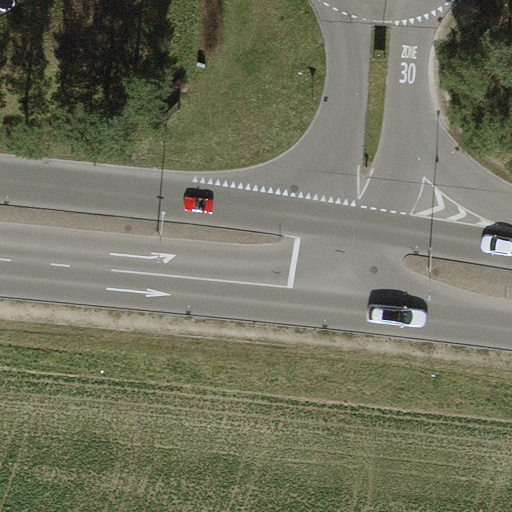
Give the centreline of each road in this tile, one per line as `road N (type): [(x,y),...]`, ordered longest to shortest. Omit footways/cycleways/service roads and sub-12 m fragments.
road 1 (secondary): [(366,255),(0,222)]
road 2 (residential): [(386,0),(366,255)]
road 3 (secondary): [(511,279),(366,255)]
